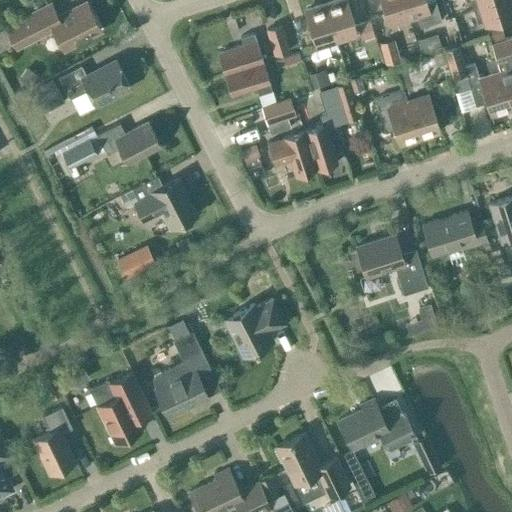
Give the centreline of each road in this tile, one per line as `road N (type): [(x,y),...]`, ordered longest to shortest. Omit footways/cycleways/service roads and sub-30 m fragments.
road 1 (residential): [(47,511),(297,384)]
road 2 (residential): [(264,242),(511,154)]
road 3 (residential): [(264,242),(154,27)]
